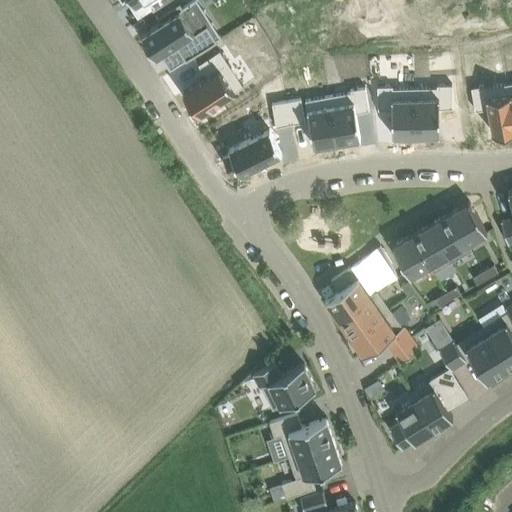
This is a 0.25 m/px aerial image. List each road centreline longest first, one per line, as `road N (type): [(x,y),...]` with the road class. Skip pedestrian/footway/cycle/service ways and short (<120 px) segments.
road 1 (residential): [(233,215),(319,323),(353,396),(383,493)]
road 2 (residential): [(511,162),(322,173),(278,187),(233,215)]
road 3 (residential): [(95,0),(233,215)]
road 4 (residential): [(511,400),(430,473),(383,493)]
